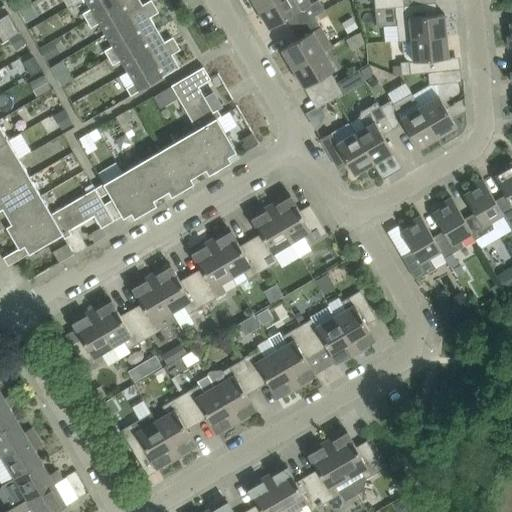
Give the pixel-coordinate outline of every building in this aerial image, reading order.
[(87,0),(92,7),(83,12),(87,20),(121,0),(87,0)] [(107,33),(152,7),(148,1),(143,4),(140,0),(121,0),(87,20),(91,27),(100,22),(107,33)] [(253,0),(258,8),(272,0),(253,0)] [(310,0),(272,0),(258,8),(270,28),(287,18),(292,28),(325,9),(319,0),(315,0),(312,2),(310,0)] [(412,39),(411,38),(447,35),(444,13),(405,17),(404,5),(375,8),(377,26),(397,23),(399,40),(403,40),(412,39)] [(109,57),(158,29),(150,16),(155,13),(152,7),(107,33),(114,45),(105,50),(109,57)] [(329,16),(325,9),(292,28),(299,39),(282,49),(293,67),(332,44),(319,22),(329,16)] [(0,40),(1,42),(18,29),(6,13),(0,17),(0,40)] [(352,16),(342,22),(348,33),(358,27),(352,16)] [(129,71),(174,45),(170,38),(165,41),(158,29),(109,57),(114,64),(123,59),(129,71)] [(361,31),(357,34),(346,39),(352,50),(363,45),(365,43),(361,31)] [(26,44),(19,32),(9,38),(16,49),(26,44)] [(447,35),(411,38),(412,39),(403,40),(404,52),(404,53),(405,56),(406,58),(409,59),(413,59),(414,61),(429,59),(449,57),(447,35)] [(40,48),(47,59),(61,52),(54,40),(40,48)] [(323,76),(329,86),(337,82),(331,71),(335,68),(325,50),(332,45),(332,44),(293,67),(304,87),(323,76)] [(131,95),(180,66),(172,54),(177,50),(174,45),(129,71),(136,82),(127,87),(131,95)] [(34,73),(42,69),(39,63),(34,55),(23,61),(31,75),(34,73)] [(61,82),(72,78),(63,60),(53,64),(61,82)] [(401,64),(402,74),(411,73),(410,60),(401,61),(401,64)] [(371,76),(373,70),(370,64),(360,69),(365,79),(371,76)] [(392,65),(393,75),(402,74),(401,64),(392,65)] [(199,86),(211,78),(204,66),(172,85),(197,128),(213,119),(209,113),(214,111),(199,86)] [(438,71),(428,72),(430,84),(431,84),(438,83),(439,83),(438,71)] [(37,96),(52,87),(44,74),(30,83),(37,96)] [(338,83),(343,92),(344,94),(349,91),(342,79),(337,82),(338,83)] [(326,103),(336,97),(329,86),(320,92),(326,103)] [(160,108),(175,99),(168,87),(153,96),(160,108)] [(378,101),(393,128),(404,122),(419,148),(438,137),(421,106),(420,106),(412,92),(393,103),(391,99),(380,105),(378,101)] [(439,95),(421,106),(438,137),(457,126),(439,95)] [(359,116),(366,127),(357,133),(374,162),(393,151),(383,134),(393,128),(378,101),(361,110),(359,116)] [(319,123),(327,109),(315,102),(307,116),(319,123)] [(55,114),(63,128),(73,123),(65,109),(55,114)] [(231,161),(228,155),(237,151),(217,117),(213,119),(197,128),(220,167),(231,161)] [(350,121),(338,128),(321,138),(335,162),(345,157),(354,174),(374,162),(357,133),(350,121)] [(0,143),(8,139),(0,125),(0,143)] [(179,139),(199,173),(206,168),(209,174),(213,172),(220,167),(197,128),(179,139)] [(135,134),(132,129),(126,133),(129,138),(133,135),(135,134)] [(94,141),(89,133),(79,139),(87,153),(97,147),(94,141)] [(242,138),(248,149),(258,143),(252,133),(242,138)] [(0,168),(19,158),(8,139),(0,143),(0,168)] [(199,173),(179,139),(160,150),(183,189),(194,182),(191,177),(199,173)] [(169,190),(172,195),(183,189),(160,150),(141,161),(161,195),(169,190)] [(0,193),(30,176),(19,158),(0,168),(0,193)] [(141,161),(123,172),(145,211),(157,204),(154,199),(161,195),(141,161)] [(502,214),(506,221),(511,229),(511,161),(504,166),(506,169),(495,176),(506,194),(495,200),(503,213),(502,214)] [(138,215),(145,211),(123,172),(104,183),(124,217),(132,212),(135,217),(138,215)] [(41,195),(30,176),(0,193),(0,208),(3,207),(7,215),(41,195)] [(472,232),(471,232),(475,239),(494,228),(492,220),(502,214),(503,213),(495,200),(483,179),(473,184),(475,188),(464,194),(475,212),(464,218),(472,232)] [(95,187),(52,213),(52,214),(63,233),(64,233),(61,228),(67,225),(69,229),(94,215),(101,226),(102,227),(114,220),(95,187)] [(12,222),(7,225),(13,236),(52,214),(52,213),(41,195),(7,215),(12,222)] [(284,196),(270,204),(293,242),(304,235),(308,243),(327,232),(314,209),(303,215),(291,195),(285,199),(284,196)] [(444,230),(433,236),(441,250),(440,250),(451,268),(459,263),(453,252),(463,246),(461,238),(471,232),(472,232),(464,218),(452,197),(442,202),(444,206),(433,212),(444,230)] [(274,252),(293,242),(270,204),(257,212),(259,214),(252,218),(264,238),(254,244),(267,267),(279,260),(274,252)] [(20,247),(25,244),(30,252),(63,233),(52,214),(13,236),(20,247)] [(430,256),(440,250),(441,250),(433,236),(421,215),(411,221),(413,224),(402,230),(413,248),(401,255),(415,279),(436,267),(430,256)] [(101,226),(89,233),(95,242),(107,235),(102,227),(101,226)] [(224,231),(211,239),(233,277),(244,270),(248,278),(267,267),(254,244),(243,250),(232,230),(225,234),(224,231)] [(205,273),(194,279),(207,302),(226,291),(222,283),(233,277),(211,239),(198,247),(199,249),(193,253),(205,273)] [(301,253),(291,257),(296,268),(283,273),(289,286),(311,275),(301,253)] [(151,274),(173,311),(184,305),(189,313),(207,302),(194,279),(184,285),(172,265),(165,269),(164,266),(151,274)] [(511,265),(496,275),(505,290),(511,285),(511,265)] [(316,279),(322,289),(334,282),(328,272),(316,279)] [(145,308),(134,314),(148,337),(166,326),(162,318),(173,311),(151,274),(138,281),(139,284),(133,288),(145,308)] [(346,308),(335,315),(357,353),(377,341),(367,324),(377,318),(361,289),(342,300),(346,308)] [(457,315),(447,299),(434,307),(445,323),(457,315)] [(104,301),(91,309),(113,346),(124,340),(129,348),(148,337),(134,314),(124,320),(112,300),(106,304),(104,301)] [(338,364),(357,353),(335,315),(329,304),(311,315),(312,318),(301,324),(317,353),(328,347),(338,364)] [(72,320),(73,323),(85,343),(74,349),(88,372),(107,361),(102,353),(113,346),(91,309),(72,320)] [(268,338),(275,350),(297,388),(317,376),(307,359),(317,353),(301,324),(282,335),(279,331),(268,338)] [(201,335),(194,333),(188,337),(194,347),(205,341),(201,335)] [(278,399),(297,388),(275,350),(264,356),(260,348),(241,360),(257,388),(268,382),(278,399)] [(167,363),(172,360),(167,351),(162,354),(167,363)] [(146,360),(152,371),(162,365),(156,354),(146,360)] [(208,372),(209,374),(216,385),(238,422),(257,411),(247,394),(257,388),(241,360),(229,366),(223,370),(222,369),(213,369),(208,372)] [(200,383),(181,394),(198,423),(208,417),(218,434),(238,422),(216,385),(209,374),(198,380),(200,383)] [(0,428),(17,418),(10,406),(18,401),(13,392),(5,397),(0,399),(0,428)] [(167,413),(156,420),(178,457),(197,446),(187,429),(198,423),(181,394),(163,405),(167,413)] [(156,420),(151,412),(140,418),(121,429),(138,458),(148,451),(158,469),(178,457),(156,420)] [(25,431),(17,418),(0,428),(0,450),(3,455),(38,435),(33,426),(25,431)] [(349,478),(358,493),(363,489),(366,478),(383,468),(367,440),(356,446),(346,429),(327,440),(349,478)] [(3,455),(16,477),(42,461),(35,448),(43,444),(38,435),(3,455)] [(317,469),(307,475),(324,503),(341,493),(346,500),(358,493),(349,478),(327,440),(307,451),(317,469)] [(14,505),(17,504),(28,497),(55,483),(63,478),(57,469),(49,473),(42,461),(16,477),(2,484),(14,505)] [(307,475),(297,481),(286,463),(267,475),(288,511),(289,511),(307,502),(312,510),(324,503),(307,475)] [(258,503),(247,510),(248,511),(288,511),(267,475),(248,486),(258,503)] [(28,497),(17,504),(21,511),(24,511),(33,507),(35,511),(60,511),(59,509),(67,504),(55,483),(28,497)] [(410,506),(404,496),(394,502),(398,508),(403,510),(410,506)] [(234,511),(227,498),(207,510),(208,511),(248,511),(247,510),(243,511),(234,511)]
